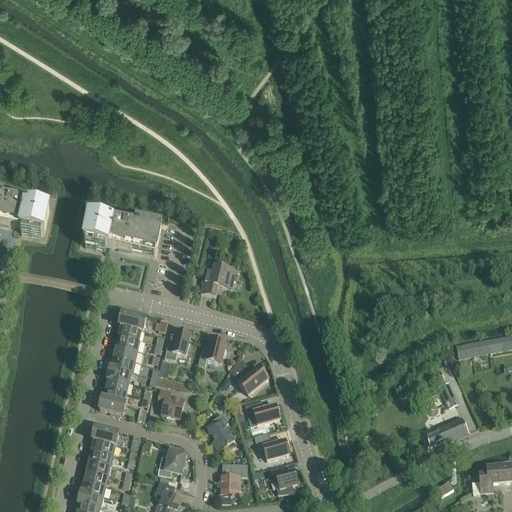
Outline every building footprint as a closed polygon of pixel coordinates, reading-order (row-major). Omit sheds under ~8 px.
[(14,202),(13,205),(3,203),(4,198),(0,197),(0,228),(22,233),(21,237),(41,241),(42,237),(45,237),(50,212),(19,206),(20,204),(14,202)] [(119,224),(119,227),(89,221),(84,245),(86,246),(85,250),(105,255),(106,250),(156,260),(162,230),(137,225),(136,230),(125,228),(126,225),(119,224)] [(217,250),(211,249),(208,262),(214,263),(217,250)] [(222,271),(215,269),(214,275),(205,273),(204,281),(205,281),(201,297),(216,301),(218,290),(222,271)] [(236,274),(222,271),(218,290),(232,293),(236,274)] [(143,335),(146,324),(122,318),(119,329),(143,335)] [(168,326),(161,324),(158,335),(165,337),(168,326)] [(143,335),(119,329),(119,330),(122,330),(119,340),(141,345),(138,344),(141,335),(143,335)] [(165,362),(175,365),(177,358),(186,360),(191,339),(177,336),(174,349),(168,348),(165,362)] [(141,345),(119,340),(117,351),(138,356),(141,345)] [(458,363),(511,352),(511,348),(510,340),(455,350),(458,363)] [(206,365),(221,368),(223,359),(225,360),(227,354),(225,353),(226,347),(211,343),(209,353),(202,351),(198,369),(205,371),(206,365)] [(138,356),(117,351),(114,361),(136,366),(138,356)] [(136,366),(114,361),(112,372),(110,371),(133,377),(136,366)] [(238,387),(248,399),(268,383),(264,377),(265,375),(262,371),(259,371),(258,370),(250,376),(239,362),(230,375),(239,386),(238,387)] [(133,377),(110,371),(108,382),(128,387),(131,377),(133,377)] [(160,372),(159,379),(167,381),(168,374),(160,372)] [(440,374),(421,383),(426,393),(445,384),(440,374)] [(227,380),(224,384),(230,388),(233,383),(227,380)] [(158,382),(158,383),(151,381),(150,388),(156,390),(156,388),(187,395),(189,389),(158,382)] [(128,387),(108,382),(109,383),(107,393),(126,397),(128,387)] [(449,386),(440,390),(446,401),(454,397),(449,386)] [(126,397),(107,393),(104,403),(102,403),(126,408),(123,408),(126,397)] [(184,404),(170,401),(171,396),(161,394),(158,408),(164,409),(161,419),(166,420),(167,422),(174,424),(175,422),(180,423),(184,404)] [(218,398),(214,403),(219,407),(223,402),(218,398)] [(126,408),(102,403),(99,414),(123,420),(126,408)] [(245,410),(248,422),(255,420),(257,430),(280,424),(276,409),(261,413),(259,406),(245,410)] [(147,414),(140,412),(138,423),(144,425),(147,414)] [(235,444),(224,429),(229,427),(222,418),(213,424),(217,429),(208,435),(215,445),(213,447),(219,456),(235,444)] [(468,437),(461,423),(450,428),(448,424),(436,430),(439,436),(424,443),(428,451),(430,450),(430,451),(443,445),(444,448),(468,437)] [(119,438),(95,432),(92,443),(116,449),(119,438)] [(254,441),(257,452),(263,451),(267,465),(289,459),(285,444),(271,448),(268,438),(254,441)] [(116,449),(92,443),(92,444),(95,444),(92,454),(114,460),(116,449)] [(131,452),(138,454),(140,445),(133,444),(131,452)] [(114,460),(92,454),(90,465),(111,470),(109,469),(111,459),(114,460)] [(158,479),(170,481),(172,475),(181,478),(183,470),(184,471),(185,466),(184,465),(186,458),(170,454),(168,462),(163,461),(160,470),(158,479)] [(111,470),(90,465),(87,476),(109,481),(111,470)] [(247,469),(231,468),(230,479),(220,479),(220,501),(230,501),(230,503),(232,503),(232,501),(238,501),(238,481),(247,481),(247,469)] [(481,498),(493,496),(492,488),(511,486),(511,485),(510,469),(487,471),(487,477),(479,478),(480,486),(472,486),(473,498),(481,498)] [(292,490),(298,488),(294,475),(285,477),(283,472),(271,475),(273,481),(276,480),(279,492),(276,493),(278,499),(295,497),(294,497),(292,490)] [(109,481),(87,476),(85,486),(106,491),(104,490),(106,480),(109,481)] [(160,485),(155,499),(156,502),(161,504),(157,511),(178,511),(182,502),(173,499),(176,491),(160,485)] [(106,491),(85,486),(83,496),(81,496),(104,502),(106,491)] [(436,493),(441,501),(454,494),(449,486),(436,493)] [(101,511),(104,502),(81,496),(78,507),(100,511),(101,511)] [(134,510),(136,500),(124,497),(124,499),(122,506),(128,507),(128,509),(134,510)]
